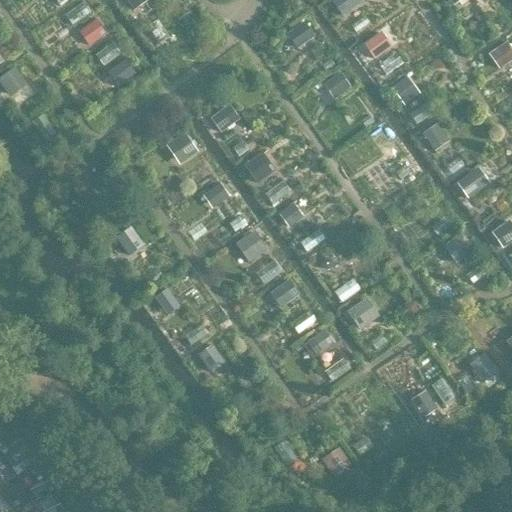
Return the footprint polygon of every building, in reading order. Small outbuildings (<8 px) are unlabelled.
[(120,0),(130,12),(145,0),(120,0)] [(356,0),(337,0),(325,9),(338,27),(363,9),(356,0)] [(299,24),(275,42),(288,59),(312,41),(299,24)] [(0,45),(0,70),(15,59),(3,43),(0,45)] [(511,53),(506,44),(487,58),(499,74),(511,64),(511,53)] [(113,55),(95,70),(109,86),(127,71),(113,55)] [(0,79),(10,96),(28,85),(17,66),(0,76),(0,79)] [(221,132),(241,118),(231,103),(211,117),(221,132)] [(49,108),(27,123),(39,139),(60,123),(49,108)] [(186,132),(167,144),(181,164),(199,151),(186,132)] [(442,132),(418,149),(427,162),(451,146),(442,132)] [(263,153),(238,174),(252,191),(277,171),(263,153)] [(397,159),(374,177),(385,191),(408,174),(397,159)] [(213,208),(231,196),(221,182),(203,193),(213,208)] [(105,241),(119,262),(139,249),(126,228),(105,241)] [(320,230),(302,241),(307,250),(326,238),(320,230)] [(247,235),(226,250),(240,269),(260,254),(247,235)] [(450,240),(430,257),(445,274),(465,257),(450,240)] [(276,259),(257,272),(265,283),(283,271),(276,259)] [(280,308),(301,293),(291,278),(270,293),(280,308)] [(170,288),(156,295),(167,315),(180,307),(170,288)] [(370,302),(346,321),(359,338),(383,320),(370,302)] [(511,339),(502,347),(511,359),(511,339)] [(213,346),(191,363),(205,382),(227,365),(213,346)] [(345,437),(321,456),(335,475),(360,456),(345,437)]
